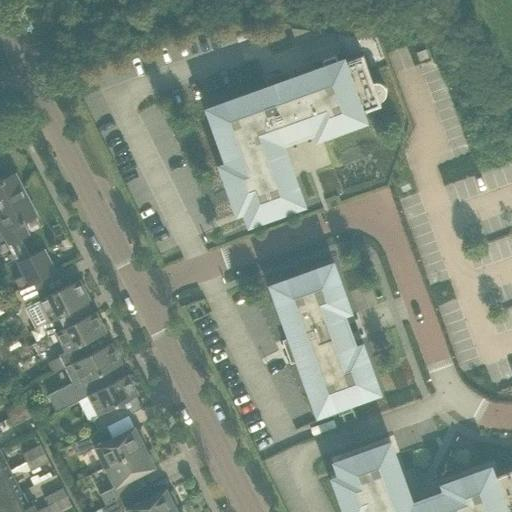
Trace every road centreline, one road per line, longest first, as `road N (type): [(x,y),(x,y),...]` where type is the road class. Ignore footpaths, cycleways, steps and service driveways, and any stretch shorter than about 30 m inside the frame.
road 1 (residential): [(511,418),(474,412),(446,389),(377,216),(361,212),(139,294)]
road 2 (residential): [(251,511),(139,294)]
road 3 (residential): [(139,294),(45,117)]
